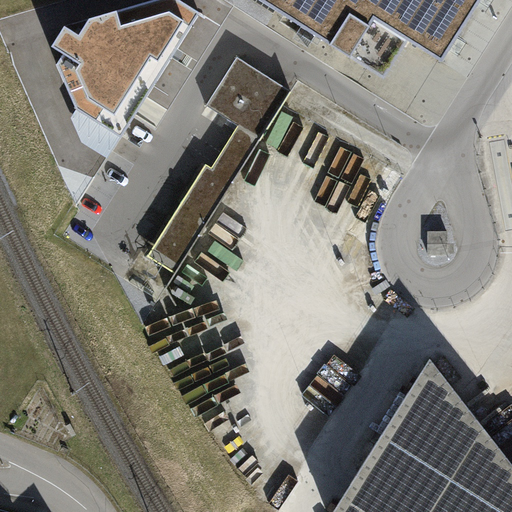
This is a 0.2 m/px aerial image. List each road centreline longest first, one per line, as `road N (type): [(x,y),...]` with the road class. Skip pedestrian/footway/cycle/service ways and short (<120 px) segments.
road 1 (residential): [(448,157),(398,226),(404,270),(423,285),(453,284),(473,270),(479,240),(464,199)]
road 2 (residential): [(511,53),(448,157)]
